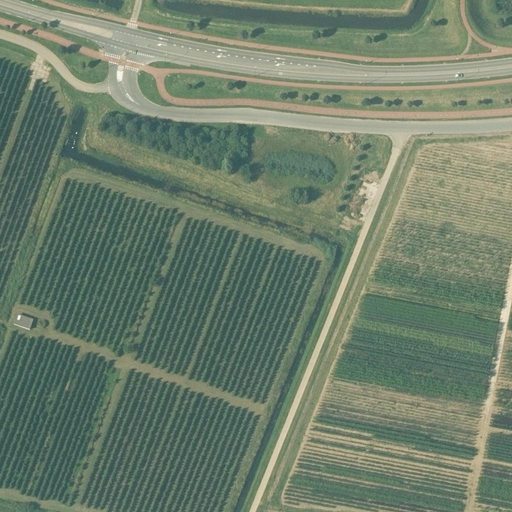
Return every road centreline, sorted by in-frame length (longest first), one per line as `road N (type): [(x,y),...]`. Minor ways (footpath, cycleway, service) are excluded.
road 1 (unclassified): [(253,511),(405,129)]
road 2 (tertiary): [(127,46),(291,76),(415,80),(511,71)]
road 3 (tertiary): [(511,62),(359,70),(134,32)]
road 4 (unclassified): [(127,46),(121,89),(150,109),(405,129)]
road 5 (tertiary): [(134,32),(5,0)]
road 6 (tertiary): [(0,8),(127,46)]
